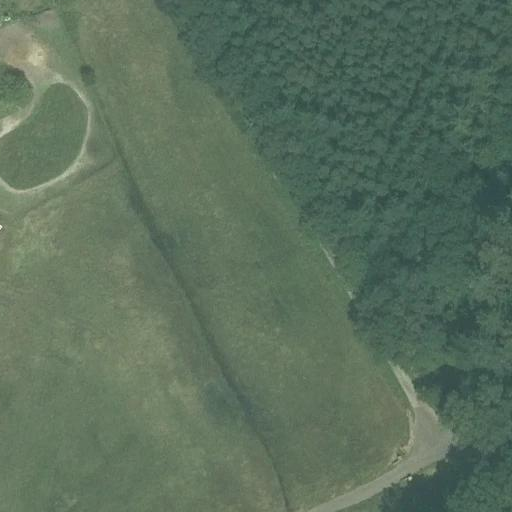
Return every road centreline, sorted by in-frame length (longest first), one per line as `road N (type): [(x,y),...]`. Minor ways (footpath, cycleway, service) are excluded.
road 1 (track): [(174,0),(434,433)]
road 2 (track): [(434,433),(419,461),(391,484),(320,511)]
